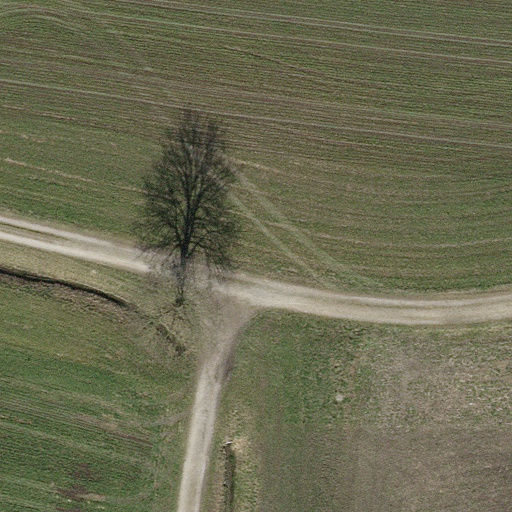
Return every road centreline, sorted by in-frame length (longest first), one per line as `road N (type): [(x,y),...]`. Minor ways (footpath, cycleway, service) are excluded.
road 1 (track): [(0,234),(350,316),(457,321),(511,311)]
road 2 (track): [(204,511),(234,320),(253,295)]
